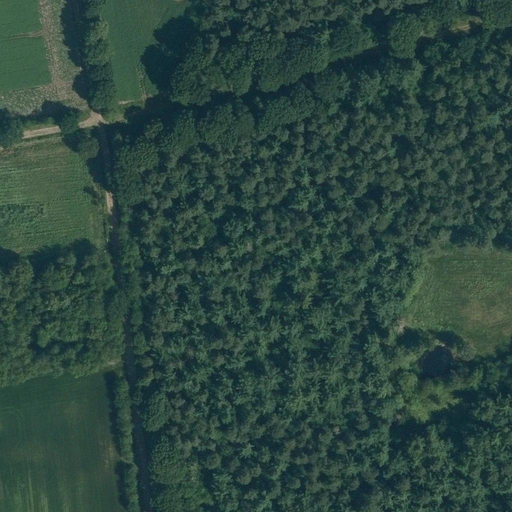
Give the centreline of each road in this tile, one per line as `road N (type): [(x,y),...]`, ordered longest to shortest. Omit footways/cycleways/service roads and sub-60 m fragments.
road 1 (track): [(146,511),(103,147),(76,0)]
road 2 (track): [(434,36),(433,244),(405,412),(511,394)]
road 3 (track): [(434,36),(98,123)]
